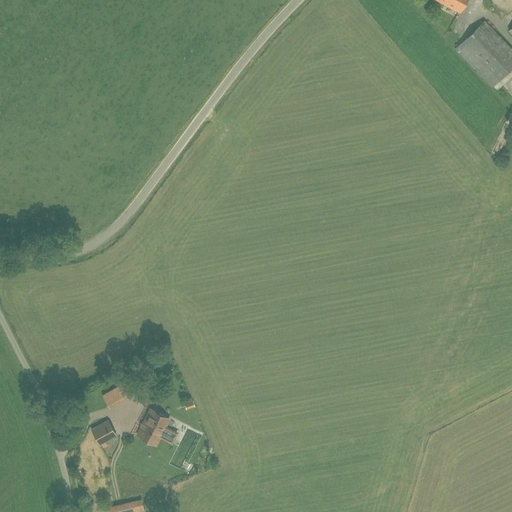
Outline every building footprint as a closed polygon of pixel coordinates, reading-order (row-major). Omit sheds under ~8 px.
[(466,0),(438,0),(460,12),(466,0)] [(511,67),(511,48),(484,21),(455,49),(493,87),(511,67)] [(110,408),(118,403),(111,390),(102,395),(110,408)] [(152,410),(139,435),(155,443),(159,436),(158,435),(162,426),(164,427),(168,419),(152,410)] [(93,431),(100,444),(116,435),(109,422),(93,431)] [(107,511),(135,511),(144,510),(141,499),(107,508),(107,511)]
